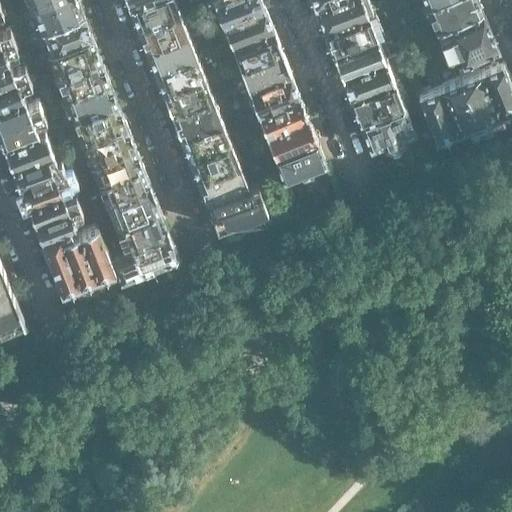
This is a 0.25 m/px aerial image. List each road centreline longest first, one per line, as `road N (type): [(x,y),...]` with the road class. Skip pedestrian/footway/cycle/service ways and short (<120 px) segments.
road 1 (residential): [(190,222),(100,0)]
road 2 (residential): [(284,0),(351,170)]
